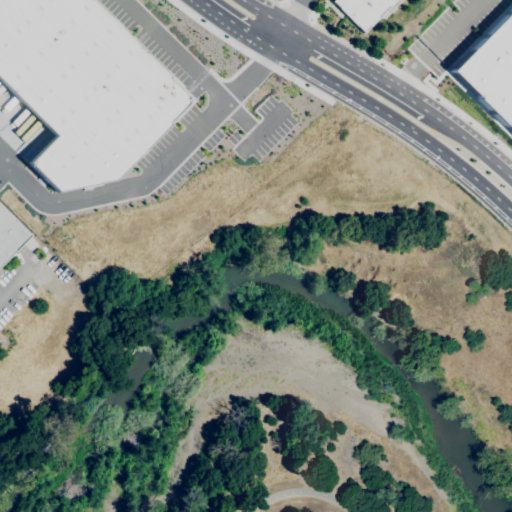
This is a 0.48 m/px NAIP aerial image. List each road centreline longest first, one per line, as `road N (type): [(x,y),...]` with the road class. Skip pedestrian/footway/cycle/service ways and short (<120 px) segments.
road 1 (secondary): [(273,49),(398,123),(511,214)]
road 2 (secondary): [(426,110),(287,27)]
